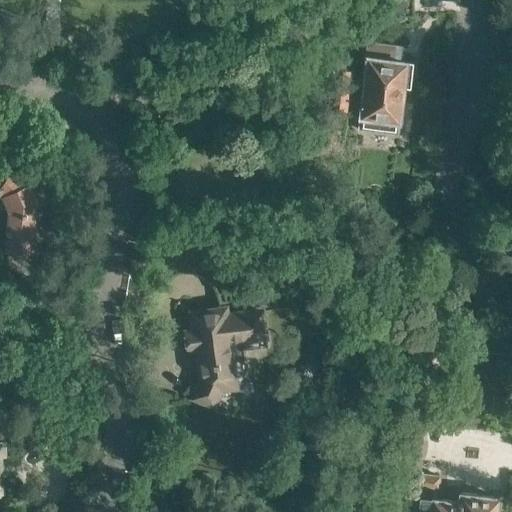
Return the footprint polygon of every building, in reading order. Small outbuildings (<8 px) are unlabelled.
[(358,129),(398,133),(404,86),(410,87),(413,62),(394,60),(396,45),(367,42),(366,54),(365,53),(362,79),(353,78),(353,70),(333,68),(328,113),(348,114),(352,85),(361,86),(358,118),(359,118),(358,129)] [(5,247),(32,250),(37,197),(33,187),(0,164),(0,196),(1,195),(2,195),(8,210),(5,247)] [(244,294),(246,305),(267,302),(266,291),(244,294)] [(269,337),(264,306),(192,316),(194,330),(188,331),(191,350),(196,349),(201,380),(194,397),(217,407),(223,392),(240,389),(233,341),(267,337),(269,338),(269,337)] [(428,391),(424,423),(447,425),(450,394),(428,391)] [(461,492),(460,501),(434,498),(435,487),(439,487),(440,475),(420,473),(418,487),(423,487),(422,496),(420,496),(418,511),(496,511),(498,496),(461,492)]
